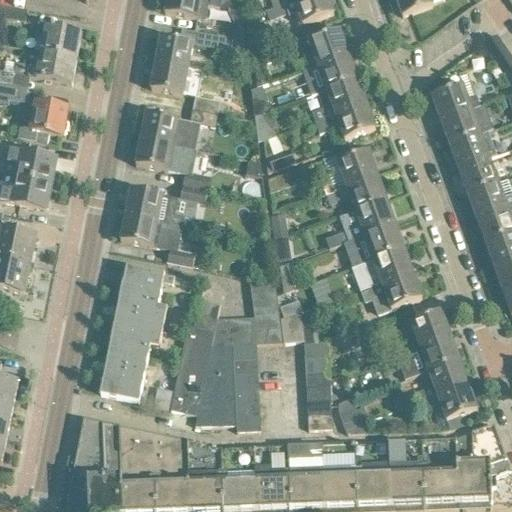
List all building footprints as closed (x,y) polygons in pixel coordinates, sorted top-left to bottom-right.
[(222,0),(168,0),(165,17),(185,20),(197,23),(205,24),(208,8),(221,10),(223,0),(222,0)] [(302,0),(273,10),(266,13),(269,23),(288,16),(289,19),(298,15),(303,28),(334,17),(327,0),(302,0)] [(269,0),(273,10),(302,0),(269,0)] [(433,9),(430,0),(395,0),(403,20),(433,9)] [(0,20),(26,25),(28,13),(0,7),(0,20)] [(41,55),(77,62),(82,35),(39,27),(36,38),(44,40),(41,55)] [(233,28),(231,41),(245,43),(243,29),(233,28)] [(340,33),(309,44),(300,47),(309,73),(349,58),(340,33)] [(485,46),(483,47),(498,69),(511,59),(497,39),(497,38),(485,46)] [(223,39),(221,52),(247,57),(245,43),(231,41),(223,39)] [(190,59),(192,47),(161,40),(156,66),(187,72),(210,76),(202,74),(204,62),(190,59)] [(277,61),(273,50),(258,55),(262,66),(277,61)] [(29,80),(72,88),(77,62),(41,55),(38,71),(31,69),(29,80)] [(309,73),(303,75),(312,99),(318,97),(358,83),(349,58),(309,73)] [(156,66),(151,93),(171,96),(183,98),(183,97),(187,72),(156,66)] [(0,86),(28,92),(29,91),(14,88),(16,76),(0,73),(0,86)] [(312,115),(316,125),(367,107),(358,83),(318,97),(323,111),(312,115)] [(10,103),(26,106),(28,92),(0,86),(0,104),(9,106),(10,103)] [(468,102),(463,88),(432,99),(441,124),(480,110),(476,99),(468,102)] [(257,90),(251,92),(252,101),(266,97),(263,89),(257,90)] [(194,113),(218,118),(220,105),(196,100),(194,113)] [(67,134),(68,127),(65,124),(67,112),(29,105),(27,116),(35,118),(33,130),(21,128),(18,143),(47,149),(50,137),(62,139),(62,136),(67,134)] [(367,107),(316,125),(320,138),(340,130),(345,143),(376,132),(367,107)] [(480,110),(441,124),(450,149),(481,137),(488,135),(493,133),(484,108),(480,110)] [(193,113),(191,125),(201,127),(201,128),(216,131),(218,118),(194,113),(193,113)] [(147,116),(141,142),(173,149),(181,150),(194,153),(196,153),(201,128),(201,127),(191,125),(180,123),(180,121),(167,119),(166,120),(147,116)] [(258,145),(264,144),(268,143),(264,118),(254,120),(258,145)] [(481,137),(450,149),(459,173),(490,162),(497,159),(488,135),(481,137)] [(141,142),(136,168),(156,172),(168,175),(185,178),(186,175),(192,176),(197,153),(196,153),(194,153),(181,150),(173,149),(141,142)] [(268,143),(264,144),(268,177),(296,166),(290,151),(284,154),(273,158),(268,143)] [(57,162),(38,159),(6,152),(4,165),(17,168),(15,181),(52,188),(57,162)] [(322,163),(329,184),(323,187),(326,198),(378,179),(369,154),(347,162),(345,155),(322,163)] [(490,162),(459,173),(468,197),(498,186),(490,162)] [(249,164),(246,178),(263,181),(261,166),(249,164)] [(227,199),(229,189),(210,185),(211,180),(192,176),(186,175),(185,178),(183,190),(208,195),(227,199)] [(270,197),(293,189),(289,175),(268,182),(270,197)] [(387,203),(378,179),(326,198),(330,208),(351,201),(356,215),(387,203)] [(15,181),(12,194),(0,191),(0,205),(47,214),(52,188),(15,181)] [(498,186),(468,197),(477,222),(511,208),(511,196),(503,199),(498,186)] [(183,190),(180,203),(205,208),(206,208),(208,195),(183,190)] [(185,220),(185,219),(173,217),(177,202),(164,199),(131,192),(126,218),(183,230),(198,232),(200,223),(185,220)] [(346,234),(326,242),(330,252),(344,247),(396,228),(387,203),(356,215),(341,220),(346,234)] [(511,208),(477,222),(486,246),(511,236),(511,208)] [(0,231),(3,217),(0,216),(0,260),(30,268),(36,239),(0,231)] [(121,244),(153,251),(153,250),(166,253),(169,238),(181,240),(183,230),(126,218),(121,244)] [(396,228),(344,247),(353,271),(404,252),(396,228)] [(285,229),(274,230),(276,244),(287,240),(285,229)] [(511,236),(486,246),(494,271),(511,264),(511,236)] [(287,240),(276,244),(277,253),(288,252),(287,240)] [(413,277),(404,252),(353,271),(361,296),(413,277)] [(168,265),(168,266),(193,271),(194,263),(195,258),(178,255),(170,253),(168,265)] [(0,260),(0,291),(25,297),(30,268),(0,260)] [(511,291),(511,264),(494,271),(503,295),(511,291)] [(279,270),(284,296),(299,291),(289,266),(279,270)] [(127,270),(123,287),(162,294),(163,286),(173,288),(175,280),(127,270)] [(392,313),(422,302),(413,277),(361,296),(365,306),(373,303),(378,319),(392,313)] [(329,280),(312,286),(318,307),(335,301),(329,280)] [(250,282),(252,297),(278,301),(276,288),(250,282)] [(123,287),(118,314),(156,322),(165,323),(167,309),(159,307),(162,294),(123,287)] [(511,291),(503,295),(511,318),(511,291)] [(252,297),(254,310),(280,315),(278,301),(252,297)] [(304,315),(300,303),(280,310),(284,322),(281,323),(281,325),(302,317),(302,316),(304,315)] [(196,332),(215,336),(217,323),(220,309),(201,304),(196,332)] [(262,347),(284,346),(280,315),(254,310),(255,321),(262,347)] [(118,314),(112,343),(150,350),(159,352),(165,323),(156,322),(118,314)] [(411,325),(420,350),(451,339),(442,314),(411,325)] [(305,345),(304,332),(302,317),(281,325),(284,346),(284,347),(305,345)] [(244,348),(258,348),(262,347),(255,321),(245,322),(244,348)] [(233,322),(217,323),(215,336),(212,350),(230,349),(233,322)] [(233,322),(230,349),(233,349),(244,348),(245,322),(233,322)] [(215,336),(196,332),(187,330),(170,415),(198,420),(212,350),(215,336)] [(332,344),(332,360),(361,350),(356,336),(332,344)] [(420,350),(413,352),(398,358),(397,359),(401,370),(406,383),(429,375),(460,364),(451,339),(420,350)] [(394,348),(398,358),(413,352),(409,342),(394,348)] [(112,343),(107,371),(145,378),(150,350),(112,343)] [(306,363),(329,362),(329,361),(332,360),(332,344),(329,345),(329,347),(306,348),(306,363)] [(234,364),(258,363),(258,348),(244,348),(233,349),(234,364)] [(198,420),(196,430),(236,428),(236,421),(236,407),(235,392),(234,378),(234,364),(233,349),(230,349),(212,350),(198,420)] [(307,377),(330,376),(329,362),(306,363),(307,377)] [(234,378),(259,377),(258,363),(234,364),(234,378)] [(460,364),(429,375),(434,388),(394,402),(398,413),(425,404),(469,388),(460,364)] [(0,366),(0,401),(14,405),(18,384),(0,380),(0,373),(1,367),(0,366)] [(145,378),(107,371),(101,398),(139,406),(145,378)] [(308,391),(330,390),(330,376),(307,377),(308,391)] [(235,392),(260,391),(259,377),(234,378),(235,392)] [(466,428),(462,419),(478,413),(469,388),(425,404),(429,417),(443,412),(447,424),(450,434),(466,428)] [(308,405),(331,404),(330,390),(308,391),(308,405)] [(236,407),(260,406),(260,391),(235,392),(236,407)] [(0,401),(0,422),(10,425),(14,405),(0,401)] [(346,433),(369,424),(364,410),(357,412),(353,402),(339,407),(339,412),(340,418),(346,433)] [(309,419),(332,418),(331,404),(308,405),(309,419)] [(236,421),(261,420),(260,406),(236,407),(236,421)] [(332,418),(309,419),(309,433),(332,432),(332,418)] [(236,421),(236,428),(237,436),(262,435),(261,420),(236,421)] [(0,443),(6,445),(10,425),(0,422),(0,443)] [(118,429),(104,426),(84,422),(77,458),(66,511),(67,511),(121,511),(121,503),(124,503),(124,493),(118,493),(117,484),(122,484),(118,429)] [(346,433),(348,438),(373,436),(369,424),(346,433)] [(121,511),(188,511),(189,500),(186,501),(185,491),(192,491),(192,481),(189,481),(188,443),(118,429),(122,484),(117,484),(118,493),(124,493),(124,503),(121,503),(121,511)] [(457,471),(453,471),(453,480),(460,480),(460,490),(457,490),(458,507),(493,505),(492,504),(492,492),(497,492),(497,480),(511,474),(511,470),(494,429),(456,443),(457,471)] [(188,511),(223,511),(221,455),(213,455),(214,448),(188,443),(189,481),(192,481),(192,491),(185,491),(186,501),(189,500),(188,511)] [(460,480),(453,480),(453,471),(457,471),(456,443),(447,446),(389,448),(390,473),(387,473),(387,483),(393,483),(394,492),(391,493),(391,509),(458,507),(457,490),(460,490),(460,480)] [(387,473),(390,473),(389,448),(354,450),(357,511),(391,509),(391,493),(394,492),(393,483),(387,483),(387,473)] [(333,475),(333,450),(288,452),(290,511),(323,511),(323,495),(327,495),(327,485),(320,486),(319,476),(333,475)] [(354,450),(333,450),(333,475),(319,476),(320,486),(327,485),(327,495),(323,495),(323,511),(325,511),(357,511),(354,450)] [(256,511),(290,511),(288,452),(254,454),(255,478),(258,478),(259,488),(252,488),(252,498),(256,498),(256,511)] [(221,455),(223,511),(256,511),(256,498),(252,498),(252,488),(259,488),(258,478),(255,478),(254,454),(221,455)]
